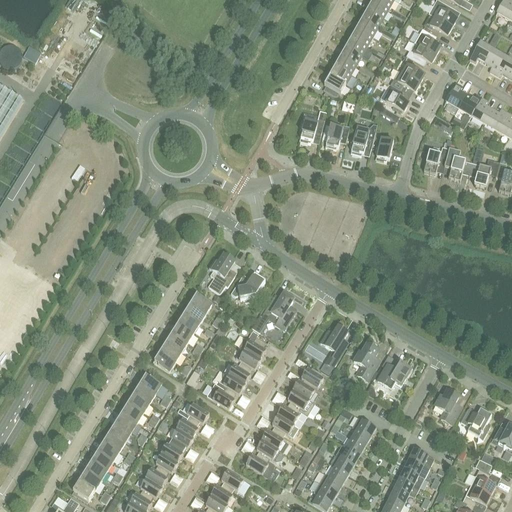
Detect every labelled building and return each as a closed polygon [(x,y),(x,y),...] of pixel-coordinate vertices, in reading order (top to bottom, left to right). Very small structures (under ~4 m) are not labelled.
[(77,1),(76,0),(71,0),(66,8),(71,11),(77,1)] [(389,12),(394,3),(389,0),(374,0),(373,3),(389,12)] [(510,23),(511,18),(511,5),(511,4),(511,2),(511,0),(505,0),(497,15),(510,23)] [(457,21),(450,17),(453,12),(437,2),(429,17),(434,20),(452,30),(457,21)] [(383,21),(389,12),(373,3),(368,12),(383,21)] [(378,31),(383,21),(368,12),(362,22),(378,31)] [(447,38),(452,30),(434,20),(430,28),(447,38)] [(373,40),(378,31),(362,22),(357,31),(373,40)] [(367,50),(373,40),(357,31),(351,41),(367,50)] [(422,31),(414,45),(418,48),(436,58),(441,49),(434,45),(436,40),(438,41),(438,40),(429,35),(422,31)] [(362,59),(367,50),(351,41),(346,50),(362,59)] [(485,66),(493,52),(480,44),(470,63),(475,66),(478,62),(485,66)] [(431,66),(436,58),(418,48),(414,45),(406,59),(407,59),(413,63),(423,68),(425,63),(431,66)] [(31,50),(30,49),(29,50),(24,59),(35,66),(41,56),(31,50)] [(356,68),(362,59),(346,50),(341,59),(356,68)] [(495,77),(506,59),(493,52),(485,66),(492,70),(490,74),(495,77)] [(351,78),(356,68),(341,59),(335,69),(351,78)] [(510,80),(511,76),(511,62),(506,59),(495,77),(500,80),(503,76),(510,80)] [(402,76),(420,86),(425,77),(407,67),(402,76)] [(346,87),(351,78),(335,69),(333,72),(332,71),(328,77),(330,78),(346,87)] [(402,76),(398,73),(393,82),(394,83),(391,88),(403,95),(406,90),(415,95),(420,86),(402,76)] [(340,97),(346,87),(330,78),(324,88),(326,88),(323,93),(334,99),(337,100),(337,99),(336,99),(338,95),(340,97)] [(459,112),(467,97),(460,93),(462,89),(456,86),(446,104),(459,112)] [(0,88),(0,139),(23,102),(0,88)] [(400,100),(403,95),(391,88),(388,94),(386,92),(381,101),(394,109),(393,111),(401,115),(402,113),(404,114),(409,105),(400,100)] [(360,106),(365,98),(361,96),(356,103),(360,106)] [(464,132),(471,119),(482,100),(476,97),(474,101),(467,97),(459,112),(466,116),(463,122),(463,124),(460,130),(464,132)] [(484,126),(492,112),(485,108),(487,103),(482,100),(471,119),(484,126)] [(400,120),(386,112),(383,118),(396,125),(400,120)] [(496,133),(507,115),(501,112),(499,116),(492,112),(484,126),(496,133)] [(300,144),(310,147),(311,144),(313,144),(315,137),(321,138),(327,115),(320,114),(319,119),(305,115),(305,117),(304,117),(303,123),(301,122),(299,130),(301,130),(299,137),(302,137),(300,144)] [(509,140),(511,134),(511,123),(510,122),(511,117),(507,115),(496,133),(509,140)] [(447,126),(443,132),(451,136),(454,130),(447,126)] [(358,127),(356,135),(354,144),(351,143),(350,149),(352,150),(350,159),(360,162),(362,156),(364,157),(366,149),(372,151),(377,128),(373,127),(370,131),(369,133),(364,131),(365,129),(358,127)] [(342,132),(331,129),(326,128),(322,142),(327,143),(325,150),(336,153),(336,150),(338,151),(340,143),(346,145),(350,130),(343,128),(342,132)] [(378,156),(376,163),(386,165),(387,163),(389,163),(394,145),(381,141),(379,150),(377,149),(375,155),(378,156)] [(440,158),(438,157),(439,153),(438,151),(433,149),(432,151),(430,155),(429,155),(428,161),(426,160),(424,168),(426,168),(424,175),(436,178),(439,164),(446,166),(449,152),(442,150),(440,158)] [(473,166),(481,168),(485,153),(476,151),(473,166)] [(469,179),(472,166),(459,163),(461,155),(449,152),(446,166),(452,168),(448,181),(460,184),(462,177),(469,179)] [(502,156),(500,165),(507,167),(509,158),(502,156)] [(496,179),(500,165),(488,162),(486,170),(472,166),(469,179),(476,181),(474,188),(486,191),(489,178),(496,179)] [(511,172),(506,171),(507,167),(500,165),(496,179),(502,181),(499,195),(510,198),(511,196),(511,172)] [(80,167),(71,180),(76,184),(85,171),(80,167)] [(229,273),(235,264),(233,263),(234,261),(228,256),(226,258),(224,257),(219,265),(214,263),(209,271),(213,274),(210,278),(214,281),(208,290),(220,297),(226,289),(228,290),(235,279),(230,275),(229,273)] [(239,298),(240,303),(263,298),(261,291),(265,284),(255,277),(252,280),(253,282),(248,283),(242,279),(231,296),(235,299),(239,298)] [(260,335),(259,334),(261,330),(266,322),(267,321),(268,319),(269,320),(277,325),(275,327),(284,333),(297,313),(290,308),(293,303),(294,302),(292,301),(294,298),(287,294),(286,297),(284,296),(283,297),(279,303),(274,299),(275,299),(274,298),(262,318),(260,317),(252,330),(260,335)] [(191,307),(206,317),(212,307),(197,297),(191,307)] [(222,300),(216,297),(213,302),(218,306),(221,301),(222,300)] [(200,327),(206,317),(191,307),(185,317),(200,327)] [(194,336),(200,327),(185,317),(179,327),(194,336)] [(218,319),(215,323),(221,327),(224,322),(218,319)] [(215,323),(212,327),(218,331),(220,329),(221,327),(215,323)] [(188,346),(194,336),(179,327),(172,337),(188,346)] [(218,331),(216,334),(223,339),(227,333),(220,329),(218,331)] [(328,333),(320,346),(325,349),(333,354),(325,366),(321,372),(329,377),(333,371),(337,363),(347,349),(349,346),(344,342),(348,335),(338,329),(333,336),(328,333)] [(204,335),(211,339),(214,335),(207,331),(204,335)] [(244,353),(245,354),(245,353),(260,363),(261,363),(266,354),(264,352),(267,346),(257,340),(258,337),(253,334),(248,342),(247,342),(246,342),(244,342),(243,343),(240,348),(238,350),(240,351),(244,353)] [(217,336),(210,349),(214,351),(222,339),(217,336)] [(182,356),(188,346),(172,337),(166,346),(182,356)] [(175,366),(182,356),(166,346),(160,356),(175,366)] [(198,346),(195,351),(201,355),(204,350),(198,346)] [(360,354),(354,364),(362,369),(357,377),(368,384),(380,363),(375,360),(379,353),(367,346),(362,355),(360,354)] [(195,351),(192,355),(199,359),(201,355),(195,351)] [(261,363),(260,363),(245,353),(245,354),(239,363),(241,364),(239,367),(250,374),(252,371),(255,373),(261,363)] [(169,375),(175,366),(160,356),(154,366),(169,375)] [(202,361),(198,368),(204,371),(208,365),(202,361)] [(408,381),(414,372),(405,367),(404,369),(401,366),(396,373),(387,367),(377,383),(391,392),(395,386),(401,389),(406,380),(408,381)] [(248,377),(250,374),(239,367),(238,370),(234,368),(229,378),(240,385),(245,388),(245,387),(251,378),(248,377)] [(183,370),(180,374),(187,378),(189,374),(183,370)] [(308,371),(301,381),(304,383),(315,389),(318,391),(324,382),(321,380),(323,377),(312,370),(310,373),(308,371)] [(194,373),(186,386),(191,389),(195,391),(198,385),(196,384),(200,377),(199,376),(194,373)] [(246,388),(245,387),(245,388),(240,385),(229,378),(225,375),(217,388),(224,392),(235,399),(236,396),(240,398),(246,388)] [(140,388),(156,397),(162,387),(147,378),(140,388)] [(299,384),(293,393),(293,394),(294,393),(309,403),(315,394),(313,392),(315,389),(304,383),(302,386),(299,384)] [(215,386),(207,399),(229,413),(235,403),(233,402),(235,399),(224,392),(217,388),(215,386)] [(149,407),(156,397),(140,388),(134,397),(149,407)] [(365,396),(374,401),(376,398),(374,389),(370,388),(365,396)] [(293,394),(288,403),(290,405),(288,407),(299,414),(308,420),(316,407),(309,403),(294,393),(293,394)] [(445,414),(441,421),(452,428),(462,409),(461,410),(455,406),(459,399),(447,393),(443,400),(441,398),(435,409),(445,414)] [(143,417),(149,407),(134,397),(128,407),(143,417)] [(165,398),(162,402),(169,406),(172,402),(165,398)] [(162,402),(160,406),(166,410),(169,406),(162,402)] [(137,426),(143,417),(128,407),(122,417),(137,426)] [(187,421),(198,428),(200,425),(203,427),(209,417),(193,407),(187,417),(189,418),(187,421)] [(283,408),(277,418),(278,419),(278,418),(288,424),(294,428),(300,419),(297,417),(299,414),(288,407),(287,410),(283,408)] [(477,417),(468,412),(461,425),(470,430),(468,434),(483,443),(490,429),(486,427),(492,418),(480,411),(477,417)] [(157,425),(158,424),(160,421),(152,416),(149,421),(156,424),(157,425)] [(131,436),(137,426),(122,417),(116,426),(131,436)] [(278,419),(272,428),(275,429),(273,432),(284,439),(285,436),(289,438),(293,441),(299,431),(294,428),(288,424),(278,418),(278,419)] [(357,432),(371,441),(376,431),(358,420),(352,430),(357,432)] [(157,425),(156,424),(149,421),(147,425),(154,430),(157,425)] [(196,431),(198,428),(187,421),(186,424),(182,422),(176,432),(177,432),(193,442),(193,441),(199,432),(196,431)] [(125,446),(131,436),(116,426),(110,436),(125,446)] [(501,432),(499,435),(497,434),(493,442),(499,445),(498,447),(507,452),(506,453),(511,457),(511,456),(511,428),(510,428),(507,435),(501,432)] [(194,442),(193,441),(193,442),(177,432),(171,441),(174,443),(172,446),(183,452),(184,449),(188,452),(194,442)] [(268,433),(262,443),(263,443),(282,455),(283,456),(289,446),(284,443),(282,442),(284,439),(273,432),(271,435),(268,433)] [(365,450),(371,441),(357,432),(351,442),(365,450)] [(119,455),(125,446),(110,436),(104,446),(119,455)] [(139,441),(145,445),(148,440),(141,436),(139,441)] [(360,459),(365,450),(351,442),(346,451),(360,459)] [(262,443),(257,452),(259,454),(257,457),(268,464),(270,461),(273,463),(276,464),(281,463),(283,460),(282,455),(263,443),(262,443)] [(113,465),(119,455),(104,446),(98,455),(113,465)] [(181,455),(183,452),(172,446),(170,449),(167,447),(161,456),(162,457),(177,466),(178,466),(183,457),(181,455)] [(354,468),(360,459),(346,451),(341,448),(336,458),(354,468)] [(435,462),(428,459),(414,451),(409,461),(430,472),(430,471),(429,471),(433,462),(434,462),(435,462)] [(107,475),(113,465),(98,455),(92,465),(107,475)] [(126,460),(133,464),(136,460),(129,456),(126,460)] [(485,456),(481,463),(488,466),(492,469),(496,470),(499,464),(485,456)] [(178,467),(178,466),(177,466),(162,457),(156,466),(158,468),(156,470),(167,477),(169,474),(172,476),(178,467)] [(252,458),(246,468),(262,478),(268,481),(274,471),(269,468),(266,467),(268,464),(257,457),(256,460),(252,458)] [(349,478),(354,468),(336,458),(330,467),(335,469),(349,478)] [(130,468),(133,464),(126,460),(124,464),(130,468)] [(305,468),(308,463),(306,462),(303,460),(301,463),(299,466),(303,468),(305,469),(305,468)] [(429,472),(430,472),(409,461),(404,471),(424,481),(425,481),(424,480),(429,472)] [(481,463),(479,462),(476,468),(484,472),(488,466),(481,463)] [(101,484),(107,475),(92,465),(86,475),(101,484)] [(343,487),(349,478),(335,469),(329,479),(343,487)] [(165,480),(167,477),(156,470),(155,473),(151,471),(145,481),(146,482),(146,481),(162,491),(168,482),(165,480)] [(420,491),(424,481),(404,471),(399,481),(420,491)] [(475,490),(491,498),(496,488),(487,484),(490,478),(479,472),(475,479),(471,488),(475,490)] [(222,488),(233,495),(235,492),(238,494),(244,484),(228,474),(221,483),(224,485),(222,488)] [(95,494),(101,484),(86,475),(80,484),(95,494)] [(114,479),(121,483),(123,479),(117,475),(114,479)] [(338,496),(343,487),(329,479),(325,476),(319,485),(338,496)] [(118,488),(121,483),(114,479),(112,484),(118,488)] [(163,491),(162,491),(146,481),(146,482),(140,491),(143,492),(141,495),(152,502),(153,499),(157,501),(163,491)] [(394,490),(409,498),(415,501),(420,491),(399,481),(394,490)] [(89,504),(95,494),(80,484),(74,494),(78,496),(78,497),(89,504)] [(332,506),(338,496),(319,485),(314,495),(318,497),(332,506)] [(231,498),(233,495),(222,488),(220,491),(217,489),(211,499),(212,499),(227,508),(233,499),(231,498)] [(486,508),(491,498),(475,490),(471,488),(463,504),(474,510),(477,504),(486,508)] [(404,507),(409,498),(394,490),(390,500),(404,507)] [(102,499),(109,503),(111,498),(105,494),(102,499)] [(150,505),(152,502),(141,495),(139,498),(136,496),(130,506),(131,507),(131,506),(140,511),(148,511),(152,506),(150,505)] [(320,511),(328,511),(332,506),(318,497),(315,503),(310,500),(308,504),(320,511)] [(106,507),(109,503),(102,499),(99,503),(106,507)] [(226,511),(228,509),(227,508),(212,499),(206,508),(208,510),(206,511),(226,511)] [(389,511),(401,511),(404,507),(390,500),(385,510),(389,511)] [(76,511),(80,507),(71,501),(64,511),(76,511)] [(472,511),(474,510),(463,504),(458,502),(454,508),(459,511),(458,511),(472,511)]
